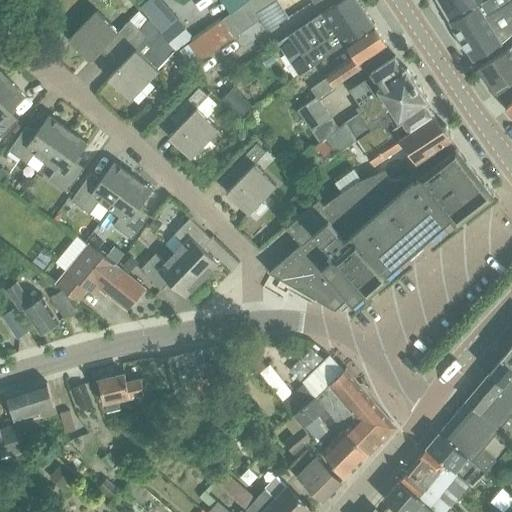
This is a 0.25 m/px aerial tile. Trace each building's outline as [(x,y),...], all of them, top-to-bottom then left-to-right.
[(247,0),(232,11),(220,19),(222,21),(234,38),(241,32),(251,25),(259,19),(255,14),(276,0),(247,0)] [(222,0),(232,11),(247,0),(222,0)] [(289,18),(277,0),(276,0),(255,14),(259,19),(260,20),(267,31),(289,18)] [(298,28),(288,35),(291,39),(310,69),(337,49),(345,44),(374,24),(358,0),(339,0),(301,26),(298,28)] [(437,0),(450,20),(484,0),(437,0)] [(503,42),(511,34),(511,0),(484,0),(450,20),(473,59),(490,49),(503,42)] [(119,50),(139,29),(130,20),(119,32),(97,11),(69,40),(91,61),(110,41),(119,50)] [(139,29),(119,50),(128,58),(109,78),(131,99),(159,70),(157,69),(175,51),(149,19),(139,29)] [(180,20),(163,34),(176,50),(193,36),(180,20)] [(226,43),(232,39),(234,38),(222,21),(219,22),(213,27),(226,43)] [(317,97),(297,110),(320,142),(320,143),(325,138),(338,127),(319,100),(336,89),(334,86),(341,81),(362,67),(360,63),(381,49),(387,45),(374,24),(345,44),(348,49),(353,56),(333,69),(326,74),(328,77),(311,88),(317,97)] [(205,32),(218,49),(226,43),(213,27),(205,32)] [(197,38),(209,55),(218,49),(205,32),(197,38)] [(189,44),(201,61),(209,55),(197,38),(189,44)] [(310,69),(291,39),(280,46),(300,76),(310,69)] [(181,50),(193,67),(201,61),(189,44),(181,50)] [(511,45),(507,49),(479,67),(497,94),(511,81),(511,45)] [(410,130),(435,115),(426,102),(429,99),(409,68),(404,70),(395,57),(372,72),(381,86),(379,88),(399,118),(401,116),(410,130)] [(0,88),(10,79),(0,69),(0,88)] [(10,79),(0,88),(0,138),(19,120),(10,111),(26,97),(10,79)] [(365,81),(352,90),(363,106),(359,108),(361,112),(360,112),(373,130),(382,124),(390,138),(399,132),(365,81)] [(188,117),(169,136),(191,158),(219,129),(208,118),(197,108),(209,96),(200,87),(179,108),(188,117)] [(239,118),(250,107),(232,89),(221,99),(239,118)] [(17,110),(24,116),(37,102),(30,96),(17,110)] [(338,127),(325,138),(336,154),(358,139),(376,166),(406,146),(416,162),(424,173),(457,147),(456,146),(451,150),(446,142),(451,139),(450,137),(451,132),(446,125),(441,124),(440,123),(436,116),(435,115),(410,130),(401,136),(399,132),(390,138),(382,124),(373,130),(360,112),(346,121),(338,127)] [(46,160),(68,130),(49,116),(36,134),(27,126),(9,150),(28,164),(36,153),(46,160)] [(244,129),(238,134),(239,140),(244,146),(252,137),(244,129)] [(68,130),(46,160),(57,168),(49,179),(67,192),(85,168),(75,161),(88,144),(68,130)] [(246,172),(227,192),(249,213),(277,185),(255,163),(266,152),(257,143),(237,164),(246,172)] [(270,270),(269,272),(271,273),(272,273),(316,298),(321,302),(323,303),(336,310),(337,309),(349,299),(353,304),(365,294),(366,296),(369,294),(371,293),(389,276),(387,274),(391,272),(393,269),(403,261),(410,254),(415,251),(417,248),(441,228),(443,226),(452,218),(452,219),(453,220),(456,224),(459,221),(465,217),(467,215),(468,214),(478,207),(480,205),(491,197),(494,195),(492,192),(490,190),(482,180),(477,173),(475,170),(466,159),(464,157),(459,150),(457,147),(424,173),(418,177),(399,178),(392,182),(390,179),(386,172),(385,169),(359,179),(324,205),(319,199),(287,227),(302,244),(270,271),(270,270)] [(111,207),(133,176),(114,163),(101,180),(91,173),(72,200),(90,214),(101,199),(111,207)] [(152,190),(133,176),(111,207),(122,215),(114,226),(132,239),(149,215),(140,208),(152,190)] [(300,193),(291,203),(298,210),(308,200),(300,193)] [(156,230),(162,222),(155,218),(150,227),(156,230)] [(175,253),(202,280),(218,263),(202,247),(211,238),(190,218),(175,234),(184,244),(175,253)] [(102,222),(96,233),(108,239),(114,227),(102,222)] [(89,244),(56,284),(61,288),(82,304),(92,291),(95,294),(101,286),(128,309),(144,288),(117,266),(117,267),(93,248),(89,244)] [(52,268),(60,257),(46,248),(38,259),(52,268)] [(113,251),(112,260),(122,260),(122,252),(113,251)] [(202,280),(175,253),(166,263),(156,253),(141,270),(162,290),(170,281),(186,297),(202,280)] [(132,255),(123,265),(130,272),(139,262),(132,255)] [(40,333),(59,321),(42,296),(32,303),(17,282),(5,290),(20,312),(24,309),(40,333)] [(63,318),(74,311),(61,290),(50,297),(63,318)] [(16,337),(26,330),(13,309),(2,316),(16,337)] [(511,345),(501,359),(511,367),(511,373),(511,375),(511,345)] [(205,349),(208,370),(221,367),(217,346),(205,349)] [(251,346),(244,352),(252,361),(258,356),(251,346)] [(208,370),(205,349),(204,349),(185,353),(191,384),(210,376),(208,370)] [(185,353),(168,357),(175,391),(191,384),(185,353)] [(345,428),(369,452),(391,429),(392,424),(344,367),(331,354),(304,380),(306,382),(317,392),(319,393),(328,404),(342,421),(347,416),(352,421),(345,428)] [(511,367),(501,359),(440,432),(475,463),(484,471),(495,459),(483,448),(510,416),(511,414),(511,375),(511,373),(511,367)] [(271,364),(261,372),(283,400),(293,392),(271,364)] [(138,374),(125,378),(123,372),(97,379),(103,402),(105,412),(120,408),(117,399),(129,396),(128,393),(142,389),(138,374)] [(44,417),(56,413),(47,382),(6,395),(13,420),(42,411),(44,417)] [(317,392),(306,382),(293,392),(283,400),(282,401),(292,413),(294,411),(317,392)] [(84,383),(73,388),(81,410),(93,405),(84,383)] [(319,393),(317,392),(294,411),(305,424),(319,412),(326,406),(328,404),(319,393)] [(326,406),(319,412),(326,421),(333,414),(326,406)] [(65,432),(74,430),(68,409),(59,412),(65,432)] [(302,427),(311,438),(316,444),(333,429),(326,421),(319,412),(305,424),(302,427)] [(17,424),(0,429),(9,456),(25,451),(17,424)] [(311,438),(302,427),(283,442),(292,454),(294,452),(297,456),(288,465),(322,501),(341,480),(305,443),(311,438)] [(0,458),(9,456),(0,429),(0,428),(0,458)] [(369,452),(345,428),(322,451),(345,477),(369,452)] [(436,436),(426,447),(458,473),(464,466),(470,472),(476,466),(483,472),(484,471),(439,432),(439,433),(437,434),(436,436)] [(458,473),(426,447),(399,479),(423,500),(434,509),(433,510),(434,511),(444,511),(451,505),(439,493),(458,473)] [(244,478),(256,487),(267,475),(255,465),(244,478)] [(60,468),(53,477),(64,486),(72,477),(60,468)] [(141,504),(150,493),(133,478),(123,489),(141,504)] [(211,479),(197,495),(211,506),(224,491),(224,490),(212,480),(211,479)] [(224,491),(225,491),(248,511),(310,511),(312,511),(287,485),(279,479),(267,493),(258,502),(232,480),(224,490),(224,491)] [(399,479),(383,498),(398,511),(454,511),(449,507),(444,511),(434,511),(433,510),(434,509),(423,500),(399,479)] [(101,489),(111,497),(119,489),(109,480),(101,489)] [(511,499),(502,490),(492,501),(503,511),(511,500),(511,499)] [(125,493),(119,500),(128,508),(134,500),(125,493)] [(242,511),(229,511),(217,501),(208,511),(242,511)]
